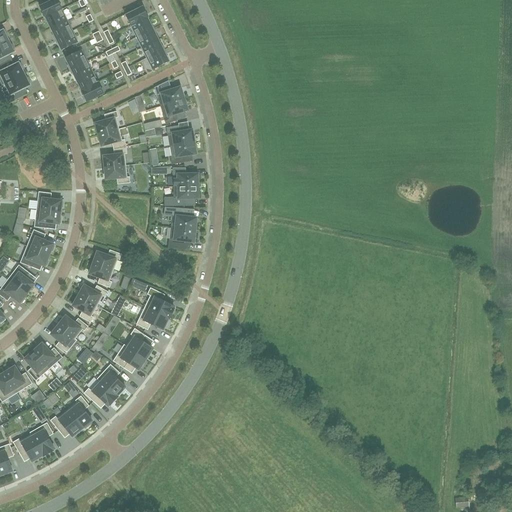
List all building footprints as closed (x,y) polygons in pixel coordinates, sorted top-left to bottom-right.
[(53,0),(40,7),(45,18),(62,10),(57,0),(53,0)] [(125,16),(131,27),(148,18),(142,7),(125,16)] [(51,29),(67,21),(62,10),(45,18),(51,29)] [(136,38),(153,29),(148,18),(131,27),(136,38)] [(56,40),(72,32),(67,21),(51,29),(56,40)] [(158,40),(153,29),(136,38),(142,48),(158,40)] [(0,45),(8,42),(6,37),(8,37),(5,30),(0,32),(0,45)] [(61,51),(78,43),(72,32),(56,40),(61,51)] [(164,51),(158,40),(142,48),(147,59),(164,51)] [(0,65),(4,64),(1,59),(15,52),(12,45),(11,46),(8,42),(0,45),(0,65)] [(82,51),(65,59),(71,70),(87,62),(82,51)] [(152,70),(169,62),(164,51),(147,59),(152,70)] [(76,80),(92,72),(87,62),(71,70),(76,80)] [(5,70),(3,65),(0,65),(0,80),(2,85),(5,84),(24,75),(22,70),(23,69),(20,63),(19,64),(18,64),(5,70)] [(92,72),(76,80),(81,91),(98,83),(92,72)] [(26,79),(24,75),(5,84),(8,91),(4,93),(9,104),(21,98),(18,92),(29,86),(29,85),(30,84),(28,78),(26,79)] [(166,82),(154,88),(160,107),(183,99),(180,88),(169,92),(166,82)] [(104,94),(98,83),(81,91),(87,103),(104,94)] [(175,114),(187,111),(183,99),(160,107),(165,124),(177,120),(175,114)] [(98,135),(119,130),(116,118),(118,118),(117,112),(104,115),(106,121),(95,124),(98,135)] [(179,126),(167,128),(170,146),(194,142),(192,131),(180,133),(179,126)] [(112,144),(113,149),(126,147),(124,140),(122,141),(119,130),(98,135),(101,147),(112,144)] [(183,156),(196,154),(194,142),(170,146),(171,158),(172,165),(184,163),(183,156)] [(127,154),(126,147),(113,149),(114,155),(103,157),(105,169),(126,166),(125,155),(127,154)] [(127,178),(126,166),(105,169),(106,180),(117,179),(117,185),(130,184),(130,177),(127,178)] [(173,169),(173,187),(198,187),(198,175),(184,175),(184,169),(173,169)] [(198,187),(173,187),(173,198),(165,198),(164,207),(185,206),(185,199),(198,199),(198,187)] [(51,194),(39,192),(36,210),(60,213),(60,208),(62,208),(63,202),(61,202),(61,201),(50,200),(51,194)] [(184,209),(165,208),(164,216),(168,217),(168,222),(171,222),(171,228),(195,231),(196,219),(183,217),(184,209)] [(61,219),(59,218),(60,213),(36,210),(34,228),(47,229),(48,223),(58,225),(58,224),(60,224),(61,219)] [(194,242),(195,231),(171,228),(169,246),(181,247),(182,241),(194,242)] [(45,235),(33,230),(27,247),(49,256),(51,251),(52,251),(55,246),(53,246),(53,245),(43,241),(45,235)] [(48,261),(47,261),(49,256),(27,247),(20,263),(32,268),(34,262),(44,267),(45,266),(46,266),(48,261)] [(97,252),(93,264),(113,271),(117,260),(120,261),(122,255),(110,250),(108,256),(97,252)] [(112,283),(110,282),(113,271),(93,264),(89,275),(100,278),(98,284),(110,288),(112,283)] [(29,273),(19,266),(8,280),(27,294),(34,285),(25,278),(29,273)] [(23,298),(25,296),(27,294),(8,280),(0,289),(0,296),(7,302),(11,297),(19,303),(20,303),(21,304),(25,299),(23,298)] [(94,291),(84,286),(78,296),(79,296),(97,307),(103,297),(105,298),(108,292),(97,286),(94,291)] [(173,309),(174,307),(162,301),(165,295),(150,288),(147,295),(150,296),(145,307),(168,319),(169,320),(174,309),(173,309)] [(97,307),(79,296),(78,296),(73,307),(82,312),(79,317),(90,323),(94,318),(91,317),(97,307)] [(127,300),(120,296),(116,303),(123,307),(127,300)] [(163,331),(168,319),(145,307),(136,325),(148,331),(151,325),(163,331)] [(66,317),(58,326),(75,339),(82,330),(84,332),(88,327),(78,319),(74,324),(66,317)] [(121,320),(114,317),(110,323),(116,327),(121,320)] [(68,348),(75,339),(58,326),(51,335),(59,342),(56,347),(66,355),(70,350),(68,348)] [(153,349),(142,342),(145,336),(135,329),(130,335),(132,336),(126,346),(126,347),(146,360),(153,349)] [(109,337),(104,333),(91,350),(94,352),(95,351),(98,352),(109,337)] [(33,352),(49,370),(63,358),(54,348),(49,352),(42,344),(42,345),(40,343),(36,347),(37,349),(33,352)] [(138,371),(146,360),(126,347),(126,346),(124,345),(113,362),(123,369),(127,363),(138,371)] [(93,355),(87,349),(83,353),(90,359),(93,355)] [(49,370),(33,352),(25,360),(32,368),(27,372),(36,381),(49,370)] [(97,380),(99,381),(116,397),(117,397),(125,387),(115,378),(120,374),(110,365),(97,380)] [(20,377),(15,367),(5,373),(17,394),(32,384),(26,373),(20,377)] [(73,375),(77,371),(74,367),(69,370),(73,375)] [(81,368),(72,378),(78,384),(87,373),(81,368)] [(17,394),(5,373),(0,376),(0,375),(0,388),(0,389),(0,399),(2,403),(17,394)] [(99,381),(90,390),(88,389),(84,394),(93,403),(98,398),(108,407),(109,405),(110,406),(118,398),(117,397),(116,397),(99,381)] [(79,394),(75,389),(69,394),(72,398),(79,394)] [(54,394),(50,398),(55,404),(59,401),(54,394)] [(77,403),(67,411),(82,429),(84,428),(85,429),(91,424),(90,423),(92,421),(84,411),(89,407),(81,397),(75,401),(77,403)] [(56,417),(50,421),(58,431),(64,427),(70,435),(72,437),(82,429),(67,411),(57,419),(56,417)] [(47,423),(30,433),(31,435),(43,456),(43,457),(53,451),(53,450),(54,449),(48,438),(53,435),(47,423)] [(19,439),(13,443),(19,454),(25,451),(30,459),(32,462),(43,456),(31,435),(20,442),(19,439)] [(0,448),(0,475),(0,476),(12,471),(8,459),(14,457),(9,445),(0,448)] [(456,509),(469,508),(468,493),(464,493),(464,497),(455,498),(456,509)]
